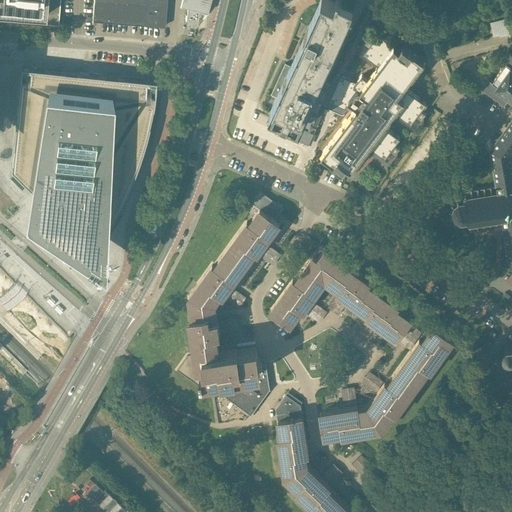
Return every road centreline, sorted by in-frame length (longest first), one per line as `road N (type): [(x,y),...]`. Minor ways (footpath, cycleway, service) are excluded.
road 1 (residential): [(319,186),(298,245),(255,309),(307,387),(316,439),(389,511)]
road 2 (tertiary): [(108,333),(138,302),(209,137)]
road 3 (tertiary): [(193,132),(158,240),(108,333)]
road 4 (residential): [(209,61),(0,38)]
road 5 (tertiary): [(34,468),(108,333)]
road 6 (residential): [(471,106),(409,23),(375,0)]
road 7 (residential): [(391,221),(471,106)]
road 8 (residential): [(209,137),(319,186)]
